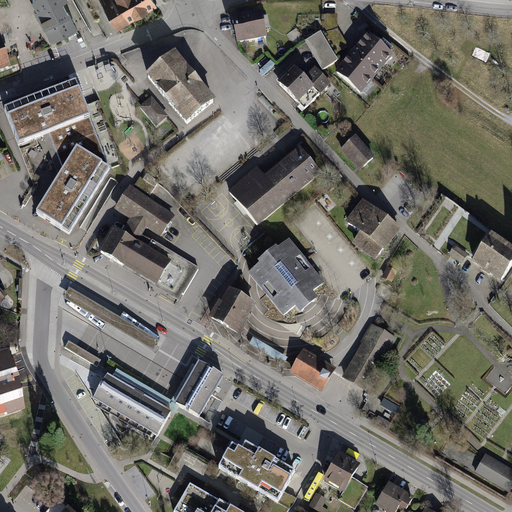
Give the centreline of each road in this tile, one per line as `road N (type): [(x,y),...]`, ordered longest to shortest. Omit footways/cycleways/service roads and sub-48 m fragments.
road 1 (residential): [(409,233),(198,15)]
road 2 (secondary): [(241,369),(485,511)]
road 3 (secondary): [(241,369),(208,341),(46,254)]
road 4 (secondary): [(46,254),(165,332),(241,369)]
road 5 (residential): [(0,97),(198,15)]
road 6 (track): [(350,0),(511,121)]
road 7 (residential): [(136,511),(43,367)]
road 8 (track): [(511,333),(409,233)]
